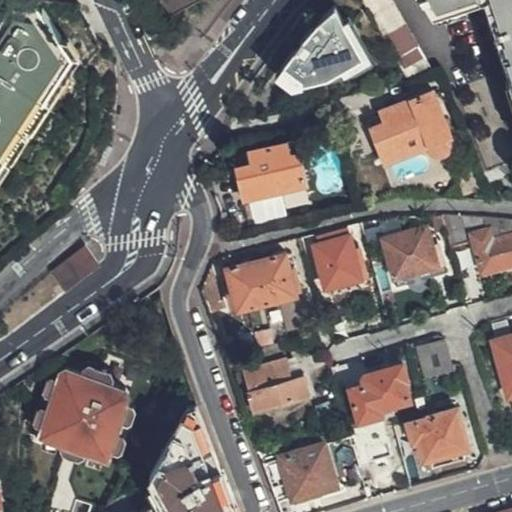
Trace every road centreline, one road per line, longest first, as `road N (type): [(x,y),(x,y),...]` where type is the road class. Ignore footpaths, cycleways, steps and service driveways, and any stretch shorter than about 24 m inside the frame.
road 1 (tertiary): [(0,360),(108,284),(126,262),(148,205)]
road 2 (residential): [(0,296),(112,206),(148,205)]
road 3 (tertiary): [(174,127),(274,0)]
road 4 (residential): [(174,127),(110,0)]
